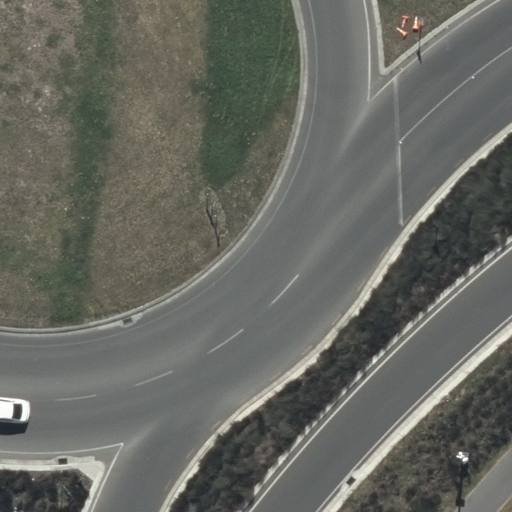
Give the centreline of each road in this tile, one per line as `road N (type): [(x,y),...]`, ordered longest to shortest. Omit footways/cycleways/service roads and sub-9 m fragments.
road 1 (trunk): [(511,278),(353,424),(283,511)]
road 2 (trunk): [(511,50),(321,177)]
road 3 (trunk): [(206,319),(150,348),(89,365),(0,366)]
road 4 (trunk): [(206,319),(114,511)]
road 5 (trunk): [(321,177),(293,232),(206,319)]
road 6 (trunk): [(335,0),(343,46),(339,113),(321,177)]
